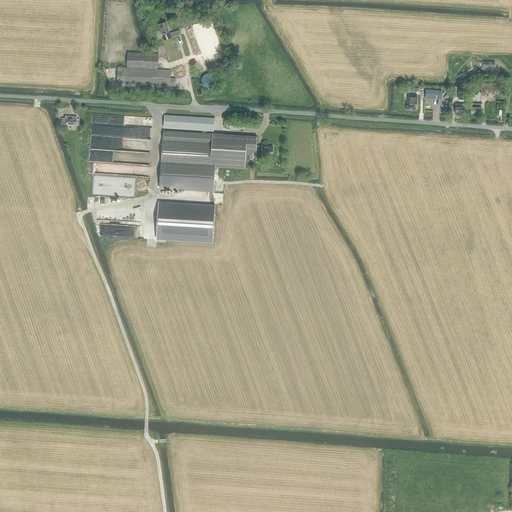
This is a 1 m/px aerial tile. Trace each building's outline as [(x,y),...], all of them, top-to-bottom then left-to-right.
[(166,22),(158,24),(162,35),(170,32),(166,22)] [(175,86),(175,78),(170,78),(171,70),(157,70),(158,54),(127,52),(126,68),(117,67),(117,83),(175,86)] [(495,69),(495,61),(482,61),(482,70),(485,70),(485,69),(495,69)] [(211,89),(212,88),(213,88),(214,88),(215,87),(216,86),(217,85),(217,84),(218,83),(218,82),(218,81),(218,80),(218,79),(217,78),(217,77),(217,76),(216,75),(215,74),(214,73),(213,73),(213,72),(212,72),(211,72),(209,72),(208,72),(207,72),(206,72),(205,73),(204,74),(203,75),(202,76),(202,77),(201,77),(201,78),(201,80),(201,81),(201,82),(201,83),(202,84),(202,85),(203,85),(203,86),(204,87),(205,88),(206,88),(207,88),(208,89),(209,89),(210,89),(211,89)] [(500,95),(501,84),(481,83),(480,94),(500,95)] [(425,88),(425,98),(436,98),(437,89),(425,88)] [(416,105),(417,96),(408,95),(407,102),(406,109),(415,110),(415,105),(416,105)] [(475,100),(475,95),(469,95),(469,100),(471,100),(470,113),(481,114),(481,104),(473,104),(473,100),(475,100)] [(465,104),(455,104),(455,113),(465,113),(465,112),(465,104)] [(140,127),(141,115),(92,113),(92,124),(118,126),(140,127)] [(215,118),(164,115),(164,128),(214,132),(215,118)] [(78,124),(79,119),(76,119),(76,117),(65,116),(65,118),(62,118),(62,124),(64,124),(76,125),(76,124),(78,124)] [(241,122),(224,121),(224,127),(229,128),(230,130),(240,130),(241,122)] [(163,131),(159,187),(212,191),(214,167),(245,169),(246,155),(253,155),(253,154),(256,154),(256,157),(261,157),(261,156),(272,156),(273,146),(262,146),(262,147),(256,146),(257,136),(223,134),(213,134),(163,131)] [(94,154),(93,165),(144,169),(145,158),(121,156),(122,150),(95,148),(95,151),(98,151),(98,154),(94,154)] [(158,202),(157,232),(212,236),(214,206),(158,202)] [(101,232),(134,233),(134,224),(101,223),(101,232)]
